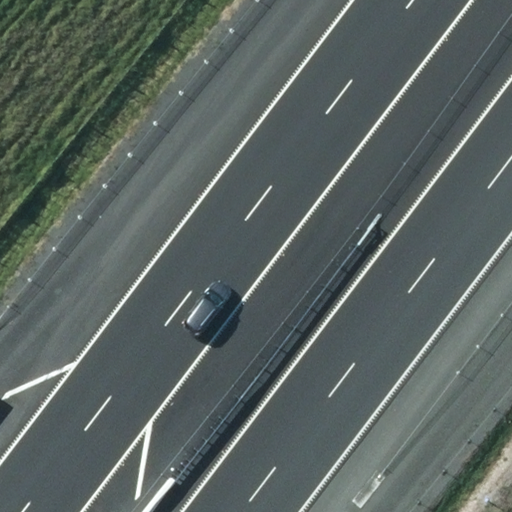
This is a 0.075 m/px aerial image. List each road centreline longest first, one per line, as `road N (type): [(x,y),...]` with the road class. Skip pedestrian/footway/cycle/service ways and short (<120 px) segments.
road 1 (motorway): [(10,511),(434,0)]
road 2 (motorway): [(511,135),(224,511)]
